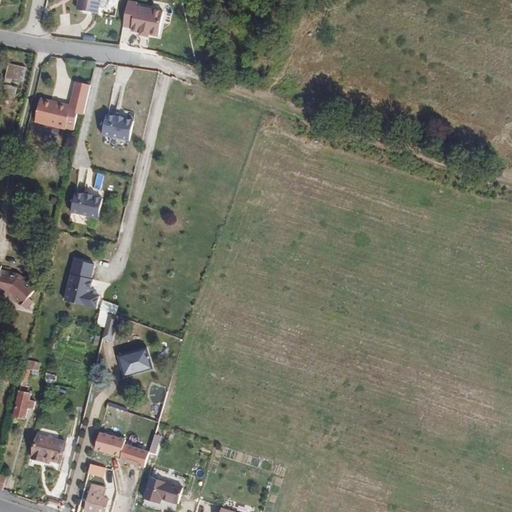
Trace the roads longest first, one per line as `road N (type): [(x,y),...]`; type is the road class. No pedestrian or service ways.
road 1 (track): [(134,60),(282,108),(364,146),(511,187)]
road 2 (unknown): [(0,248),(30,41)]
road 3 (residential): [(134,60),(0,36)]
